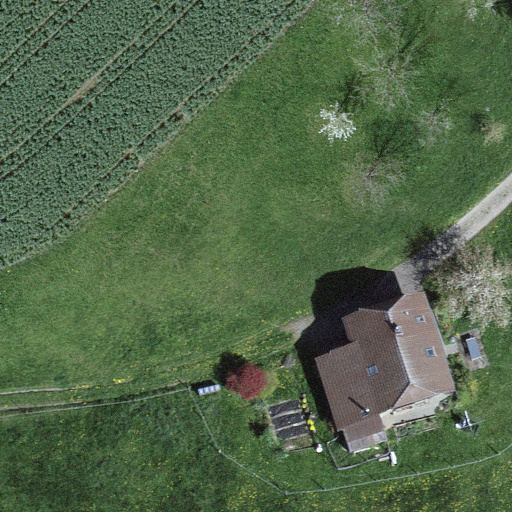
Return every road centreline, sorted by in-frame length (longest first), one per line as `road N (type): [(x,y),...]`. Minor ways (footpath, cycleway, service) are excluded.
road 1 (track): [(0,404),(148,390),(287,334)]
road 2 (track): [(511,185),(426,263),(287,334)]
